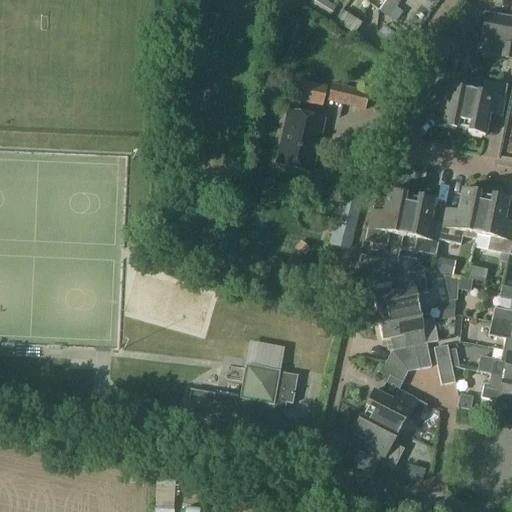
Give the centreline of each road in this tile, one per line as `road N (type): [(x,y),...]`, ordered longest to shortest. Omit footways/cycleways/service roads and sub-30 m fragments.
road 1 (residential): [(480,511),(316,470),(360,274)]
road 2 (residential): [(447,0),(418,41),(399,95),(401,140),(416,155),(511,175)]
